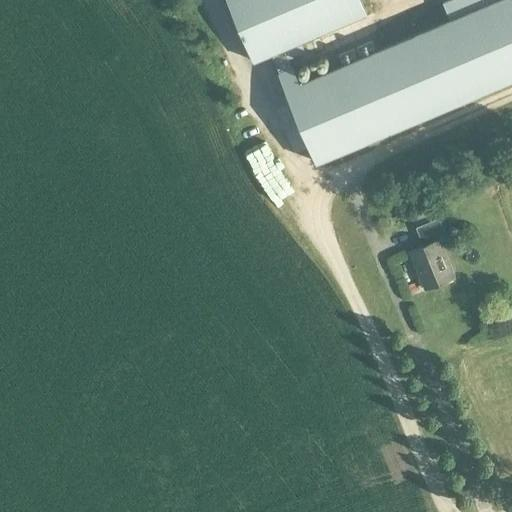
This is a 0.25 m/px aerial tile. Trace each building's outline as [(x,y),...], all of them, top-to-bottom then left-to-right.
[(360,0),(228,0),(248,54),(309,32),(311,36),(366,16),(360,0)] [(355,149),(349,131),(511,71),(511,0),(468,0),(292,65),(290,58),(278,62),(316,163),(355,149)] [(310,45),(317,59),(326,55),(319,40),(310,45)] [(412,206),(418,220),(436,212),(431,199),(412,206)] [(427,290),(456,278),(441,240),(411,252),(427,290)]
